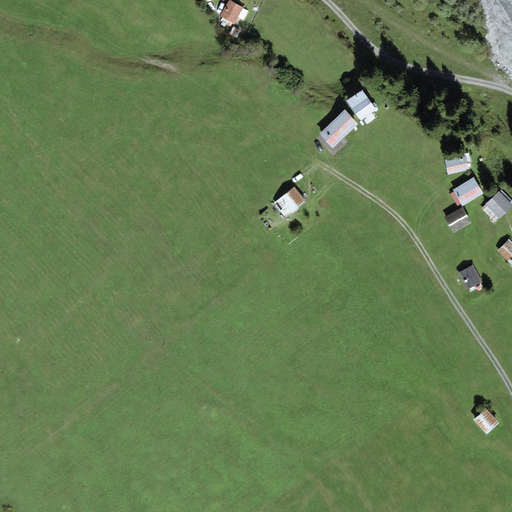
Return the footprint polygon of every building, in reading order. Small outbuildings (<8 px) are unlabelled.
[(244,9),(229,1),(221,17),(235,25),(244,9)] [(362,92),(347,102),(361,121),(376,111),(362,92)] [(345,112),(320,134),(332,148),(357,126),(345,112)] [(467,157),(445,162),(448,175),(469,171),(467,157)] [(473,179),(454,192),(463,207),(483,194),(473,179)] [(294,189),(275,204),(287,219),(306,204),(294,189)] [(511,207),(499,194),(486,206),(499,220),(511,207)] [(462,210),(445,220),(453,234),(470,224),(462,210)] [(511,238),(500,253),(511,262),(511,238)] [(472,265),(458,272),(468,291),(482,283),(472,265)] [(499,424),(487,411),(475,422),(487,436),(499,424)]
